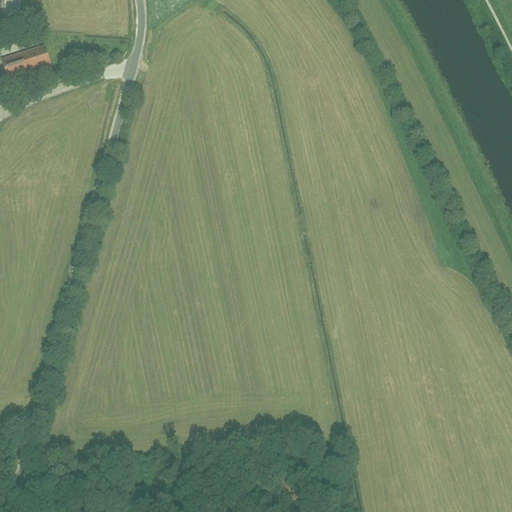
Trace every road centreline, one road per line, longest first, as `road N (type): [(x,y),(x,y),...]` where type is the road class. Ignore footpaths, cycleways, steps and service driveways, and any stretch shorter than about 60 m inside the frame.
road 1 (unclassified): [(4,511),(133,60),(140,0)]
road 2 (track): [(388,0),(511,246)]
